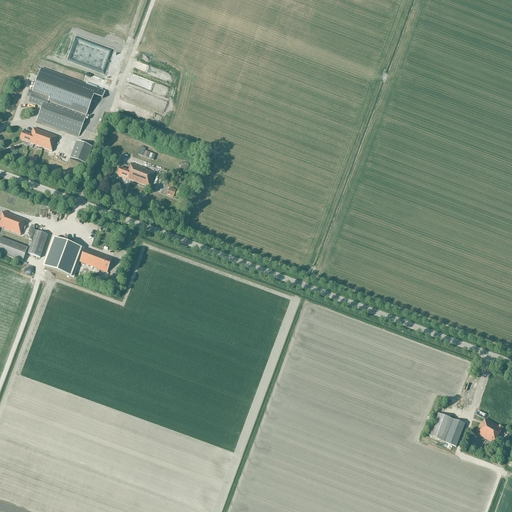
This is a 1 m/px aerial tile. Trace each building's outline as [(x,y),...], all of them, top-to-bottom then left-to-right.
[(29,91),(27,97),(30,98),(28,103),(41,108),(36,121),(79,137),(94,96),(102,99),(104,92),(82,84),(41,69),(38,76),(32,92),(29,91)] [(154,127),(157,114),(145,112),(143,124),(154,127)] [(22,139),(21,140),(52,152),(58,137),(34,128),(31,134),(23,132),(20,139),(22,139)] [(92,149),(76,143),(69,160),(86,166),(92,149)] [(136,154),(149,159),(151,154),(141,150),(142,149),(139,147),(136,154)] [(155,173),(135,166),(131,164),(129,170),(120,167),(117,175),(125,177),(124,179),(149,188),(155,173)] [(166,195),(173,197),(176,190),(169,187),(166,195)] [(0,227),(21,236),(27,221),(2,212),(0,218),(0,227)] [(27,254),(40,259),(48,235),(35,232),(27,254)] [(0,254),(22,262),(28,248),(0,237),(0,254)] [(42,267),(71,278),(82,249),(53,238),(42,267)] [(80,263),(106,273),(112,258),(85,248),(80,263)] [(466,424),(454,420),(438,414),(429,437),(445,443),(457,447),(466,424)] [(487,443),(492,447),(503,429),(499,426),(499,427),(486,419),(476,433),(488,441),(487,443)]
